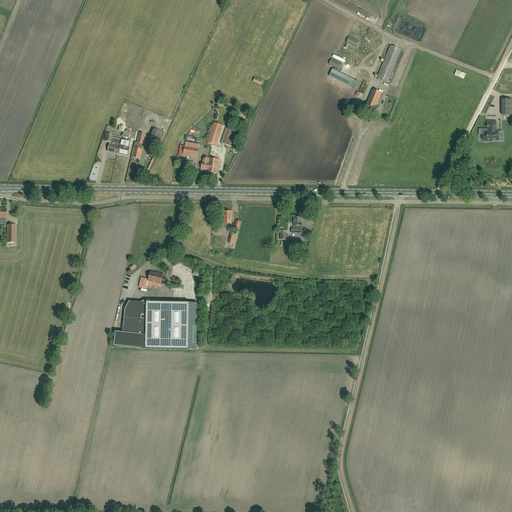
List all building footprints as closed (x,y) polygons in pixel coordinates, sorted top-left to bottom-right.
[(359,42),(349,37),(346,43),(356,48),(359,42)] [(387,82),(401,50),(390,46),(377,78),(387,82)] [(341,63),(331,59),(329,65),(339,69),(341,63)] [(358,82),(332,69),(328,76),(354,89),(358,82)] [(363,81),(359,92),(363,94),(368,83),(363,81)] [(364,112),(366,112),(376,116),(379,107),(376,106),(381,94),(373,90),(368,103),(367,103),(364,112)] [(502,116),(511,115),(511,100),(502,100),(502,116)] [(482,135),(482,140),(484,141),(484,142),(489,142),(489,141),(498,141),(498,140),(502,140),(502,135),(498,135),(498,132),(495,132),(495,130),(496,130),(496,122),(488,122),(488,130),(488,132),(484,132),(484,135),(482,135)] [(216,146),(223,126),(214,123),(207,143),(216,146)] [(230,147),(237,128),(227,124),(221,144),(230,147)] [(155,129),(150,139),(161,143),(165,134),(155,129)] [(139,133),(137,143),(140,143),(139,144),(141,144),(143,144),(145,135),(139,133)] [(106,135),(104,141),(110,143),(109,144),(107,152),(117,154),(119,146),(120,140),(121,138),(116,137),(116,140),(111,139),(112,136),(106,135)] [(119,146),(117,154),(127,156),(129,149),(129,148),(130,143),(120,140),(119,146)] [(135,142),(131,157),(140,159),(142,150),(140,149),(138,149),(139,144),(140,143),(137,143),(135,142)] [(185,147),(184,155),(197,157),(198,149),(185,147)] [(208,162),(209,159),(203,158),(201,170),(207,171),(207,168),(210,168),(211,167),(212,163),(208,162)] [(219,160),(209,159),(208,162),(212,163),(211,167),(210,168),(207,168),(207,171),(207,172),(217,173),(219,160)] [(302,229),(302,218),(294,218),(294,229),(292,229),(292,234),(301,234),(301,229),(302,229)] [(7,225),(7,243),(16,243),(16,225),(7,225)] [(201,272),(196,269),(193,274),(198,277),(201,272)] [(160,285),(163,276),(159,275),(158,276),(155,275),(155,274),(150,273),(148,282),(160,285)] [(147,280),(140,278),(138,288),(145,290),(147,280)] [(116,332),(114,347),(141,349),(147,350),(189,351),(190,304),(146,303),(144,301),(142,303),(130,301),(125,309),(123,333),(116,332)]
